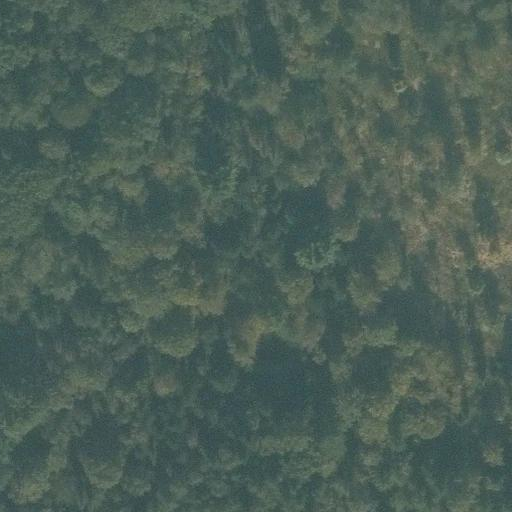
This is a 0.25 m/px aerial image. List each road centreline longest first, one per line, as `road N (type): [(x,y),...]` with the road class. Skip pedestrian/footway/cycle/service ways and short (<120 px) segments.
road 1 (track): [(511,459),(36,183)]
road 2 (track): [(142,0),(0,247)]
